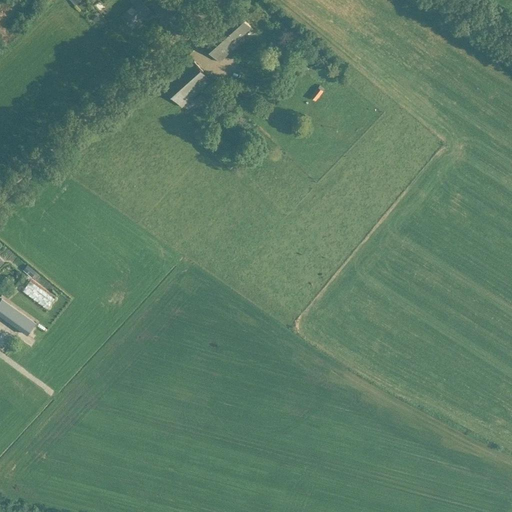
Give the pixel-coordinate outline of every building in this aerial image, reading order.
[(141,0),(139,0),(133,5),(122,15),(127,20),(133,27),(140,21),(139,20),(150,10),(141,0)] [(161,0),(172,12),(182,4),(178,0),(161,0)] [(251,27),(244,19),(238,11),(203,42),(210,50),(220,60),(239,43),(237,40),(251,27)] [(212,80),(196,62),(189,54),(159,81),(182,106),(212,80)] [(237,59),(236,69),(244,69),(245,60),(237,59)] [(323,100),(332,92),(326,85),(317,94),(323,100)] [(202,94),(195,100),(200,106),(207,100),(202,94)] [(258,95),(244,96),(244,105),(258,104),(258,95)] [(200,106),(195,111),(203,119),(208,114),(200,106)] [(31,277),(36,271),(28,264),(23,270),(31,277)] [(23,290),(47,308),(54,298),(30,280),(23,290)] [(0,299),(0,315),(27,334),(35,322),(1,298),(0,299)]
